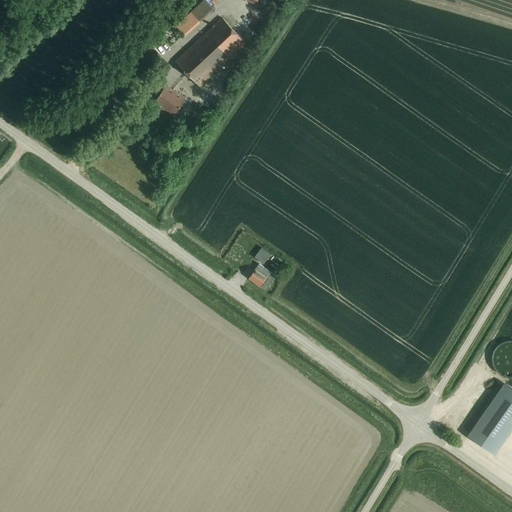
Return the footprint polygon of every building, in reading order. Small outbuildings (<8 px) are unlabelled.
[(196,24),(199,20),(212,8),(205,0),(203,0),(191,12),(188,16),(196,24)] [(199,86),(206,79),(246,41),(222,16),(175,61),(199,86)] [(186,108),(191,101),(165,85),(154,103),(174,116),(181,105),(186,108)] [(267,253),(262,249),(256,258),(264,264),(272,253),(269,250),(267,253)] [(269,292),(278,280),(257,265),(248,277),(269,292)] [(495,453),(511,428),(511,390),(503,384),(468,434),(495,453)]
